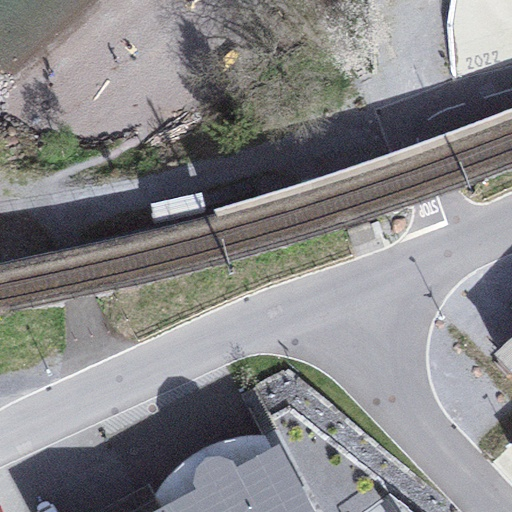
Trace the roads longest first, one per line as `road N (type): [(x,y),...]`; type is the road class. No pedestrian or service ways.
road 1 (residential): [(277,323),(0,449)]
road 2 (residential): [(277,323),(391,438),(482,511)]
road 3 (residential): [(511,90),(413,122),(434,200),(456,242)]
road 4 (residential): [(456,242),(277,323)]
